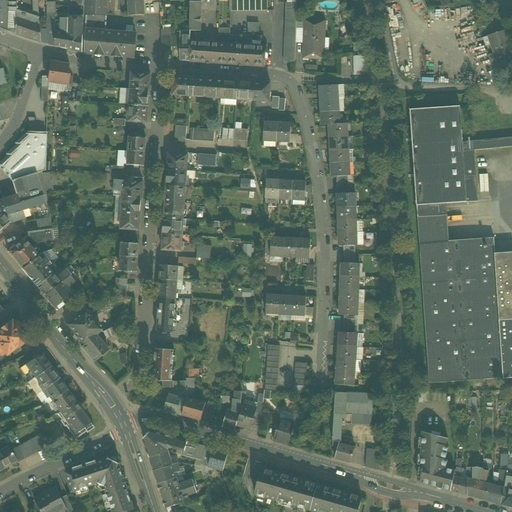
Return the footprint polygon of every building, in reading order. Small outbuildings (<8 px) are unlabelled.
[(8,0),(0,0),(0,28),(7,31),(8,11),(8,0)] [(15,5),(15,10),(38,17),(37,0),(31,0),(32,11),(15,5)] [(86,15),(107,16),(107,0),(86,0),(87,6),(86,15)] [(145,15),(144,0),(128,0),(129,16),(145,15)] [(267,0),(231,0),(232,11),(268,11),(267,0)] [(191,31),(201,31),(201,10),(200,7),(200,3),(200,2),(197,2),(190,2),(190,28),(190,31),(191,31)] [(46,14),(56,14),(55,3),(45,3),(46,14)] [(283,62),(294,62),(295,43),(296,20),(297,3),(285,3),(283,62)] [(14,34),(39,42),(39,29),(38,25),(38,17),(15,10),(15,12),(14,34)] [(46,14),(46,24),(56,24),(56,14),(46,14)] [(86,15),(86,30),(106,31),(107,16),(86,15)] [(83,19),(68,18),(67,32),(70,32),(69,50),(83,53),(84,19),(83,19)] [(304,43),(304,21),(296,20),(295,43),(304,43)] [(303,58),(324,59),(324,52),(324,51),(321,51),(322,39),(324,39),(324,38),(325,22),(304,21),(304,43),(303,58)] [(248,34),(258,35),(259,24),(248,23),(248,34)] [(56,47),(56,32),(56,24),(46,24),(46,25),(46,29),(47,45),(56,47)] [(161,30),(161,36),(171,35),(171,25),(163,25),(163,30),(161,30)] [(180,61),(190,61),(190,40),(191,40),(191,31),(190,31),(190,28),(187,28),(187,31),(180,31),(180,35),(180,47),(180,61)] [(85,53),(105,55),(107,31),(106,31),(86,30),(85,53)] [(105,55),(111,56),(114,32),(107,31),(105,55)] [(495,54),(499,68),(500,68),(511,64),(511,52),(511,53),(507,42),(509,42),(506,31),(489,36),(495,54)] [(56,47),(69,50),(70,32),(67,32),(61,32),(56,32),(56,47)] [(126,33),(114,32),(111,56),(133,57),(134,57),(136,34),(133,34),(126,33)] [(161,36),(161,52),(172,51),(171,47),(171,35),(161,36)] [(180,35),(171,35),(171,47),(180,47),(180,35)] [(190,61),(211,63),(213,42),(205,42),(204,43),(199,42),(198,40),(191,40),(190,40),(190,61)] [(236,45),(219,44),(217,63),(265,67),(266,47),(249,45),(248,46),(245,46),(244,45),(237,44),(236,45)] [(488,56),(496,79),(503,77),(500,68),(499,68),(495,54),(488,56)] [(352,57),(353,76),(365,75),(364,56),(352,57)] [(50,62),(48,76),(48,82),(67,85),(68,76),(69,65),(50,62)] [(132,73),(130,89),(149,91),(150,75),(132,73)] [(79,84),(88,85),(89,76),(80,75),(79,84)] [(68,76),(67,85),(64,91),(70,92),(73,77),(68,76)] [(173,95),(189,96),(190,77),(174,76),(173,95)] [(189,96),(205,97),(206,79),(190,77),(189,96)] [(205,97),(221,98),(222,80),(206,79),(205,97)] [(221,98),(237,100),(238,81),(222,80),(221,98)] [(243,100),(253,101),(254,82),(238,81),(237,100),(238,100),(243,101),(243,100)] [(67,85),(48,82),(47,88),(47,90),(63,93),(64,91),(67,85)] [(270,83),(254,82),(253,101),(269,102),(270,83)] [(320,99),(339,99),(338,93),(336,93),(336,87),(338,86),(338,85),(319,86),(320,99)] [(338,85),(338,86),(336,87),(336,93),(338,93),(339,99),(344,98),(343,85),(338,85)] [(129,105),(130,89),(121,89),(120,105),(129,105)] [(130,89),(129,105),(148,107),(149,91),(130,89)] [(339,99),(320,99),(321,112),(339,111),(339,106),(337,106),(336,99),(339,99)] [(147,123),(148,107),(129,105),(128,121),(147,123)] [(446,204),(467,202),(463,151),(463,143),(460,107),(410,110),(417,206),(438,204),(446,204)] [(339,112),(339,111),(321,112),(322,126),(329,125),(340,124),(340,119),(337,119),(337,112),(339,112)] [(276,142),(277,142),(278,123),(264,123),(263,141),(269,141),(270,139),(276,139),(276,142)] [(291,124),(278,123),(277,142),(282,142),(282,140),(289,140),(289,142),(290,142),(291,124)] [(347,124),(340,124),(329,125),(329,138),(348,137),(347,131),(345,132),(345,125),(347,125),(347,124)] [(176,138),(186,138),(187,128),(187,127),(176,126),(175,138),(176,138)] [(116,130),(118,136),(125,133),(122,127),(116,130)] [(222,140),(234,141),(235,129),(223,129),(222,140)] [(235,129),(234,141),(247,141),(248,130),(235,129)] [(0,162),(0,168),(12,181),(41,172),(44,171),(46,135),(25,134),(15,143),(16,145),(6,154),(8,156),(0,162)] [(348,137),(329,138),(330,151),(348,150),(348,144),(346,144),(345,137),(348,137)] [(129,138),(128,151),(145,153),(146,139),(129,138)] [(474,150),(511,146),(511,138),(463,143),(463,151),(474,150)] [(348,150),(330,151),(331,163),(349,163),(349,157),(347,157),(346,150),(348,150)] [(478,202),(474,150),(463,151),(467,202),(478,202)] [(144,166),(145,153),(128,151),(127,165),(144,166)] [(169,154),(168,170),(186,171),(187,155),(169,154)] [(193,165),(216,166),(217,155),(194,154),(193,165)] [(349,163),(331,163),(332,177),(337,176),(348,176),(350,176),(350,170),(347,170),(347,163),(349,163)] [(110,174),(123,175),(124,167),(111,166),(110,174)] [(168,170),(167,186),(185,187),(186,171),(168,170)] [(41,174),(41,172),(12,181),(16,195),(9,197),(12,206),(42,196),(43,196),(46,195),(45,191),(41,174)] [(41,174),(45,191),(52,190),(50,180),(49,173),(41,174)] [(480,191),(489,191),(488,173),(480,174),(480,191)] [(241,179),(241,187),(251,187),(252,191),(256,191),(256,178),(241,179)] [(115,180),(114,191),(124,191),(124,181),(115,180)] [(278,199),(279,199),(280,181),(267,180),(266,198),(272,199),(272,196),(279,197),(278,199)] [(124,191),(123,197),(142,198),(143,183),(124,181),(124,191)] [(293,182),(280,181),(279,199),(285,200),(285,197),(291,198),(291,200),(292,200),(293,182)] [(306,182),(293,182),(292,200),(297,200),(297,198),(304,198),(304,201),(305,201),(306,182)] [(167,186),(165,202),(184,203),(185,187),(167,186)] [(337,194),(338,207),(356,207),(356,201),(353,201),(353,194),(355,194),(355,193),(349,193),(338,194),(337,194)] [(0,210),(0,212),(4,217),(7,215),(22,210),(44,203),(43,196),(42,196),(12,206),(2,209),(0,210)] [(0,210),(2,209),(12,206),(9,197),(0,199),(0,210)] [(123,197),(122,213),(141,214),(142,198),(123,197)] [(165,202),(164,218),(183,219),(184,203),(165,202)] [(438,216),(438,204),(417,206),(418,217),(438,216)] [(438,204),(438,216),(447,215),(446,204),(438,204)] [(338,207),(338,220),(356,219),(356,214),(354,214),(354,207),(356,207),(338,207)] [(24,219),(22,210),(7,215),(4,217),(8,223),(9,223),(24,219)] [(4,217),(0,212),(0,230),(8,223),(4,217)] [(139,230),(141,214),(122,213),(121,229),(139,230)] [(449,241),(447,215),(438,216),(440,242),(449,241)] [(440,242),(438,216),(418,217),(429,384),(504,378),(500,321),(495,254),(494,238),(449,241),(440,242)] [(164,218),(163,234),(182,235),(182,227),(183,219),(164,218)] [(338,220),(338,233),(357,232),(357,227),(354,227),(354,220),(356,220),(356,219),(338,220)] [(357,227),(357,232),(363,232),(362,221),(361,220),(362,220),(362,219),(356,219),(356,220),(354,220),(354,227),(357,227)] [(23,239),(32,250),(33,249),(34,248),(33,245),(36,245),(38,243),(53,241),(52,229),(27,232),(27,237),(25,237),(23,239)] [(357,233),(357,232),(338,233),(339,246),(344,246),(355,246),(357,246),(357,245),(357,239),(355,240),(354,233),(357,233)] [(363,245),(363,232),(357,232),(357,233),(354,233),(355,240),(357,239),(357,245),(363,245)] [(181,251),(182,235),(163,234),(162,250),(181,251)] [(283,257),(284,257),(285,239),(272,238),(271,243),(271,253),(271,256),(276,257),(277,254),(283,255),(283,257)] [(7,252),(21,269),(37,257),(37,256),(32,250),(23,239),(13,247),(11,246),(8,249),(8,251),(7,252)] [(296,258),(297,239),(285,239),(284,257),(289,257),(289,255),(296,255),(296,258)] [(311,240),(297,239),(296,258),(302,258),(302,256),(309,256),(309,258),(310,258),(311,240)] [(122,243),(121,257),(137,258),(138,244),(122,243)] [(252,255),(252,244),(244,244),(243,255),(252,255)] [(196,258),(209,259),(210,246),(197,245),(196,258)] [(35,248),(34,248),(33,249),(32,250),(37,256),(41,253),(40,254),(35,248)] [(511,252),(495,254),(500,321),(511,320),(511,252)] [(21,269),(28,277),(44,265),(40,261),(37,257),(21,269)] [(137,272),(137,258),(121,257),(120,271),(137,272)] [(341,263),(341,276),(359,277),(359,272),(357,272),(357,265),(360,265),(360,264),(355,264),(344,263),(341,263)] [(51,274),(46,268),(44,265),(28,277),(36,287),(51,274)] [(307,280),(314,281),(315,265),(308,265),(307,280)] [(161,266),(160,280),(177,281),(178,267),(161,266)] [(59,284),(60,283),(69,276),(70,275),(65,270),(55,278),(59,284)] [(69,276),(74,282),(78,279),(72,272),(70,275),(69,276)] [(36,287),(43,296),(59,284),(55,278),(51,274),(36,287)] [(74,282),(69,276),(60,283),(65,289),(74,282)] [(341,276),(340,289),(359,290),(359,284),(356,284),(357,277),(359,277),(341,276)] [(176,299),(177,281),(160,280),(159,298),(176,299)] [(70,295),(65,289),(60,283),(59,284),(43,296),(53,308),(70,295)] [(127,298),(127,286),(117,286),(116,286),(115,297),(127,298)] [(242,296),(253,297),(253,289),(243,288),(242,296)] [(340,302),(358,303),(358,297),(356,297),(356,290),(359,290),(340,289),(340,302)] [(279,314),(280,296),(267,295),(266,314),(272,314),(272,312),(279,312),(279,314)] [(292,315),(293,297),(280,296),(279,314),(285,315),(285,312),(292,313),(292,315)] [(306,298),(293,297),(292,315),(298,315),(298,313),(305,313),(304,316),(305,316),(306,298)] [(159,298),(157,331),(174,332),(176,299),(159,298)] [(356,303),(358,303),(340,302),(339,315),(344,315),(355,316),(358,316),(358,310),(356,310),(356,303)] [(66,325),(83,345),(96,335),(101,331),(84,310),(66,325)] [(511,377),(511,320),(500,321),(504,378),(511,377)] [(0,348),(4,353),(6,355),(17,346),(18,347),(26,340),(19,331),(22,329),(16,322),(13,324),(11,321),(6,325),(0,329),(0,348)] [(102,332),(106,339),(124,330),(121,323),(102,332)] [(339,332),(338,346),(357,347),(358,334),(355,334),(344,333),(339,332)] [(108,350),(96,335),(83,345),(81,347),(94,362),(96,361),(108,350)] [(338,346),(337,359),(356,360),(357,347),(338,346)] [(163,382),(172,382),(172,381),(174,350),(155,349),(153,382),(163,382)] [(28,373),(32,379),(34,377),(50,366),(41,354),(25,365),(30,371),(28,373)] [(337,359),(336,371),(355,373),(355,367),(353,367),(353,360),(356,360),(337,359)] [(24,375),(28,373),(30,371),(25,365),(19,368),(24,375)] [(50,366),(34,377),(39,384),(38,385),(42,391),(59,379),(50,366)] [(355,373),(336,371),(335,385),(354,386),(354,380),(352,380),(353,373),(355,373)] [(59,379),(42,391),(41,391),(46,399),(49,397),(51,401),(67,390),(59,379)] [(235,391),(242,392),(243,382),(236,383),(235,391)] [(67,390),(51,401),(60,413),(75,402),(67,390)] [(235,391),(233,411),(240,413),(242,398),(242,392),(235,391)] [(349,424),(371,425),(373,394),(335,393),(335,402),(346,403),(345,424),(349,424)] [(166,411),(182,415),(186,400),(177,397),(170,395),(166,411)] [(477,396),(468,397),(469,406),(477,405),(477,396)] [(206,403),(192,400),(186,398),(186,400),(182,415),(201,421),(206,403)] [(75,402),(60,413),(68,425),(71,430),(74,434),(90,423),(75,402)] [(335,402),(333,441),(332,445),(339,446),(335,459),(351,463),(355,448),(349,446),(351,440),(341,437),(341,424),(345,424),(346,403),(335,402)] [(237,425),(251,429),(252,425),(256,412),(257,410),(243,406),(241,413),(237,425)] [(237,425),(241,413),(240,413),(233,411),(228,410),(223,427),(236,431),(237,425)] [(252,425),(260,427),(262,416),(262,414),(256,412),(252,425)] [(64,427),(68,425),(60,413),(57,415),(61,420),(60,421),(64,427)] [(274,441),(288,446),(294,423),(280,419),(274,441)] [(94,428),(90,423),(74,434),(71,430),(69,432),(74,440),(85,432),(87,433),(94,428)] [(143,439),(150,458),(169,452),(168,449),(172,448),(184,451),(185,451),(187,442),(151,431),(143,439)] [(450,491),(451,491),(454,477),(456,471),(446,468),(448,460),(445,460),(449,447),(446,446),(448,439),(422,432),(420,467),(423,468),(419,483),(450,491)] [(40,434),(20,446),(24,459),(47,446),(40,434)] [(183,454),(195,457),(197,445),(187,442),(185,451),(184,451),(183,454)] [(194,459),(202,461),(206,447),(197,445),(195,457),(194,459)] [(17,463),(24,459),(20,446),(11,451),(17,462),(16,462),(17,462),(17,463)] [(8,447),(0,451),(0,470),(6,468),(5,466),(15,460),(16,462),(17,462),(11,451),(8,447)] [(206,447),(202,461),(201,464),(208,467),(213,449),(206,447)] [(208,467),(223,471),(228,453),(213,449),(208,467)] [(365,467),(378,470),(380,450),(367,449),(365,467)] [(456,471),(454,477),(461,478),(463,469),(460,468),(461,467),(462,451),(456,450),(456,459),(456,464),(455,464),(455,465),(456,465),(456,468),(456,471)] [(150,458),(154,471),(173,465),(169,452),(150,458)] [(137,511),(136,511),(133,511),(133,509),(125,483),(122,484),(121,480),(124,479),(119,464),(108,458),(108,459),(97,463),(96,461),(86,464),(87,466),(83,467),(82,465),(73,468),(73,470),(66,472),(72,492),(99,483),(105,486),(113,511),(137,511)] [(154,471),(158,484),(177,478),(175,473),(173,465),(154,471)] [(466,468),(467,478),(480,481),(483,470),(483,469),(476,467),(476,468),(466,468)] [(255,494),(311,510),(318,485),(318,484),(317,485),(306,482),(306,481),(300,479),(300,480),(286,476),(286,475),(270,470),(269,471),(262,469),(254,494),(255,494)] [(497,486),(505,488),(507,473),(500,472),(497,486)] [(464,479),(461,478),(454,477),(451,491),(460,494),(464,479)] [(158,484),(162,497),(181,491),(179,484),(177,478),(158,484)] [(476,498),(480,481),(467,478),(467,480),(464,479),(460,494),(476,498)] [(193,480),(185,483),(179,484),(181,491),(195,486),(193,480)] [(476,498),(486,501),(490,484),(485,483),(480,481),(476,498)] [(486,501),(500,504),(505,488),(497,486),(490,484),(486,501)] [(324,486),(318,485),(311,510),(317,511),(318,511),(319,510),(325,511),(324,511),(325,511),(326,511),(327,511),(358,511),(362,498),(355,496),(355,495),(349,493),(348,495),(344,493),(345,492),(338,490),(338,491),(324,487),(324,486)] [(195,486),(181,491),(183,497),(197,493),(195,486)] [(511,489),(510,489),(505,488),(500,504),(511,507),(511,489)] [(40,511),(59,511),(65,509),(66,509),(61,499),(56,489),(47,493),(47,492),(41,496),(34,500),(40,511)] [(183,497),(181,491),(162,497),(166,508),(166,509),(185,503),(183,497)] [(65,509),(66,511),(73,511),(67,496),(61,499),(66,509),(65,509)]
